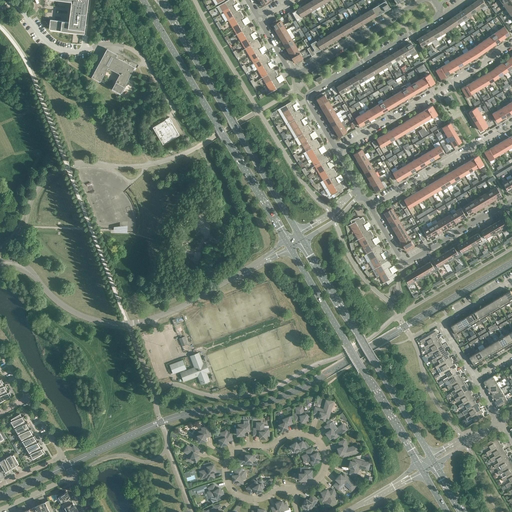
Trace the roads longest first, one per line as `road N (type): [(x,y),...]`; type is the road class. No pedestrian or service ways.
road 1 (unclassified): [(0,262),(33,274),(70,311),(101,323),(158,317),(260,262)]
road 2 (secondary): [(143,0),(286,241)]
road 3 (secondary): [(298,234),(161,0)]
road 4 (residential): [(293,493),(324,471),(325,451),(311,435),(241,446),(224,465),(238,497),(259,500),(286,489)]
road 5 (secondary): [(290,248),(419,464)]
road 6 (secondary): [(430,457),(302,241)]
road 7 (residential): [(438,4),(437,18),(307,95),(334,152)]
road 8 (residential): [(9,0),(58,51),(109,45),(138,54),(174,109)]
road 9 (residential): [(334,152),(511,43)]
road 10 (residential): [(370,207),(406,262),(503,205)]
road 11 (residential): [(287,69),(302,70),(424,0),(438,4)]
road 12 (residential): [(370,207),(511,122)]
road 13 (residential): [(473,378),(443,322),(511,280)]
road 14 (residential): [(0,486),(62,456),(27,398)]
road 15 (unknown): [(404,326),(511,263)]
